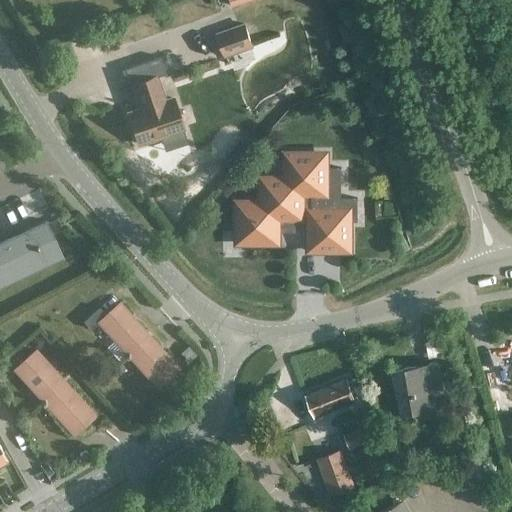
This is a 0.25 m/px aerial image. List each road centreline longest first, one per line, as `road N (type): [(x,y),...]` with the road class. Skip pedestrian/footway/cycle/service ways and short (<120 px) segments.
road 1 (unclassified): [(235,337),(392,304),(511,257)]
road 2 (unclassified): [(235,337),(203,313),(61,156)]
road 3 (unclassified): [(47,511),(217,406)]
road 4 (residential): [(296,511),(217,406)]
